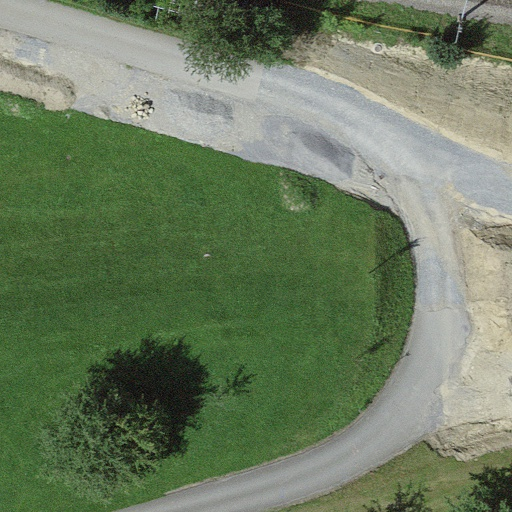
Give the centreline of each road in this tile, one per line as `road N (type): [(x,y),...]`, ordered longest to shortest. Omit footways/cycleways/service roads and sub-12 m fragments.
road 1 (track): [(398,145),(428,194),(440,293),(429,365),(386,438),(326,472),(190,511)]
road 2 (residential): [(0,7),(290,93),(398,145)]
